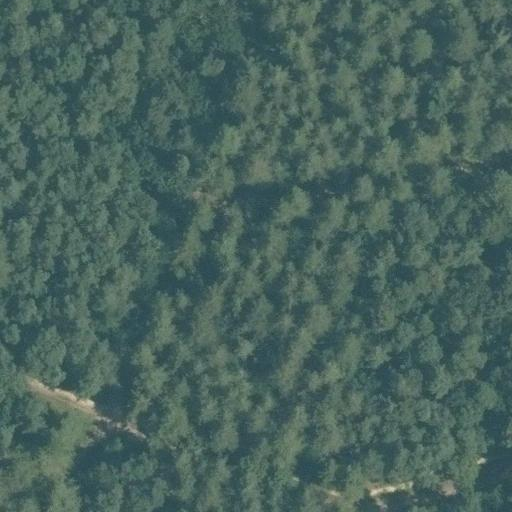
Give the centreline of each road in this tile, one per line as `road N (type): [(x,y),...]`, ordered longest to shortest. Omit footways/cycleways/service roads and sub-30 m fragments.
road 1 (track): [(350,491),(0,363)]
road 2 (track): [(0,490),(99,400),(164,204)]
road 3 (track): [(511,439),(350,491)]
